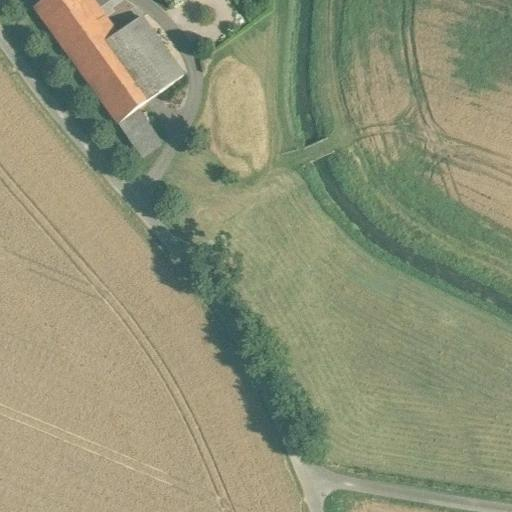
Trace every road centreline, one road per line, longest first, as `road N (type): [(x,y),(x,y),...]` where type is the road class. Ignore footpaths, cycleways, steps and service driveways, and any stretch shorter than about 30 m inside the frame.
road 1 (unclassified): [(299,471),(213,297),(23,69),(0,30)]
road 2 (track): [(511,503),(299,471),(313,511)]
